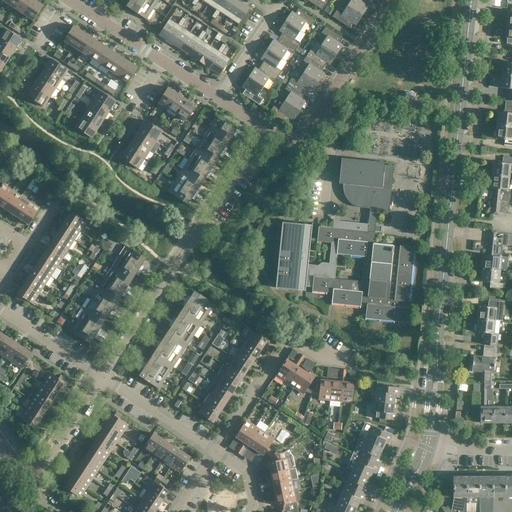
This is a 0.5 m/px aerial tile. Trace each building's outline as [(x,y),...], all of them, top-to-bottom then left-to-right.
[(6,0),(5,3),(14,8),(20,0),(6,0)] [(20,0),(14,8),(24,14),(33,0),(20,0)] [(34,0),(33,0),(24,14),(33,21),(43,6),(34,0)] [(146,20),(158,0),(129,0),(130,0),(125,6),(146,20)] [(225,0),(211,0),(208,5),(216,10),(212,17),(214,18),(225,0)] [(239,2),(236,0),(225,0),(214,18),(215,19),(220,12),(228,18),(239,2)] [(320,0),(306,0),(322,10),(326,4),(320,0)] [(351,0),(347,6),(362,16),(368,6),(365,4),(367,0),(351,0)] [(239,2),(228,18),(239,25),(249,8),(239,2)] [(356,25),(362,16),(347,6),(342,15),(336,11),(332,17),(349,28),(352,23),(356,25)] [(285,21),(300,31),(306,23),(311,26),(315,20),(298,9),(295,14),(291,12),(285,21)] [(169,19),(161,32),(159,35),(169,42),(184,19),(183,18),(178,25),(169,19)] [(184,19),(169,42),(179,49),(190,32),(182,27),(186,20),(184,19)] [(294,40),(300,31),(285,21),(279,31),(282,33),(279,37),(296,49),(300,43),(294,40)] [(73,47),(82,32),(73,25),(63,41),(73,47)] [(321,45),(336,55),(343,45),(339,43),(343,38),(325,27),(321,33),(327,37),(321,45)] [(0,35),(0,38),(15,48),(21,39),(5,28),(0,35)] [(198,38),(190,32),(179,49),(189,55),(204,32),(203,31),(198,38)] [(92,38),(82,32),(73,47),(82,53),(92,38)] [(206,33),(204,32),(189,55),(199,62),(210,46),(202,40),(206,33)] [(267,49),(282,59),(287,51),(293,54),(296,49),(279,37),(276,42),(273,40),(267,49)] [(0,51),(9,58),(15,48),(0,38),(0,51)] [(92,38),(82,53),(91,59),(101,44),(92,38)] [(110,50),(101,44),(91,59),(100,65),(110,50)] [(218,51),(210,46),(199,62),(209,68),(225,45),(223,44),(218,51)] [(226,46),(225,45),(209,68),(220,75),(230,59),(222,53),(226,46)] [(307,55),(324,67),(327,62),(330,64),(336,55),(321,45),(316,54),(310,50),(307,55)] [(276,68),(282,59),(267,49),(260,59),(264,61),(261,66),(278,77),(282,71),(276,68)] [(119,55),(110,50),(100,65),(109,71),(119,55)] [(0,64),(3,67),(9,58),(0,51),(0,64)] [(119,55),(109,71),(118,77),(128,61),(119,55)] [(321,71),(324,67),(307,55),(303,61),(309,65),(303,73),(318,83),(324,73),(321,71)] [(45,68),(61,79),(67,70),(51,59),(45,68)] [(137,68),(128,61),(118,77),(127,83),(137,68)] [(501,75),(511,75),(511,62),(503,62),(501,75)] [(274,82),(278,77),(261,66),(258,70),(255,68),(248,77),(263,87),(269,79),(274,82)] [(39,77),(55,88),(61,79),(45,68),(39,77)] [(288,84),(305,95),(308,90),(312,92),(318,83),(303,73),(297,82),(292,78),(288,84)] [(509,95),(511,95),(511,75),(501,75),(500,88),(510,89),(509,95)] [(33,86),(49,97),(55,88),(39,77),(33,86)] [(258,96),(263,87),(248,77),(242,87),(245,89),(242,94),(259,105),(263,99),(258,96)] [(302,99),(305,95),(288,84),(285,89),(290,93),(285,101),(299,111),(306,102),(302,99)] [(43,107),(49,97),(33,86),(27,96),(43,107)] [(167,109),(177,94),(167,87),(158,102),(167,109)] [(93,100),(109,111),(115,101),(99,90),(93,100)] [(177,94),(167,109),(176,115),(186,100),(177,94)] [(87,109),(103,120),(109,111),(93,100),(87,109)] [(196,106),(186,100),(176,115),(186,121),(196,106)] [(511,101),(506,100),(504,112),(498,112),(496,125),(511,126),(511,101)] [(293,121),(299,111),(285,101),(279,110),(273,106),(270,112),(287,123),(290,118),(293,121)] [(81,118),(97,129),(103,120),(87,109),(81,118)] [(91,138),(97,129),(81,118),(77,116),(71,125),(91,138)] [(216,117),(209,128),(229,141),(233,136),(235,132),(240,135),(243,137),(245,135),(237,129),(236,130),(216,117)] [(156,141),(162,132),(145,121),(139,130),(156,141)] [(511,146),(511,126),(496,125),(495,138),(505,139),(504,146),(511,146)] [(223,151),(225,147),(229,141),(209,128),(202,139),(222,152),(223,151)] [(133,139),(150,150),(156,141),(139,130),(133,139)] [(144,159),(150,150),(133,139),(127,148),(144,159)] [(222,153),(222,152),(202,139),(195,149),(215,162),(219,157),(222,153)] [(138,169),(144,159),(127,148),(121,158),(138,169)] [(209,172),(211,168),(215,162),(195,149),(188,160),(208,173),(209,172)] [(491,175),(509,177),(511,164),(511,157),(503,157),(502,163),(493,162),(491,175)] [(393,247),(393,246),(373,244),(377,210),(389,211),(393,166),(384,165),(384,163),(341,159),(338,184),(343,184),(342,186),(342,187),(343,189),(343,190),(343,191),(343,193),(344,194),(344,195),(345,196),(345,198),(346,199),(347,200),(348,201),(348,202),(350,203),(351,204),(352,205),(354,206),(356,207),(358,208),(369,209),(368,225),(339,222),(334,216),(333,228),(318,227),(316,244),(330,245),(328,265),(320,264),(317,266),(307,265),(311,226),(282,223),(275,289),(305,292),(305,287),(312,288),(311,294),(312,294),(312,292),(326,293),(325,295),(326,295),(326,293),(332,293),(331,306),(366,310),(365,321),(408,325),(409,308),(407,308),(408,302),(410,302),(416,248),(399,246),(399,247),(393,247)] [(208,174),(208,173),(188,160),(181,170),(202,183),(205,178),(208,174)] [(195,193),(198,190),(202,183),(181,170),(174,181),(195,194),(195,193)] [(508,190),(509,177),(491,175),(490,188),(495,189),(493,201),(499,201),(505,202),(509,202),(510,190),(508,190)] [(194,195),(195,194),(174,181),(167,192),(187,205),(192,199),(194,195)] [(0,205),(1,207),(12,190),(3,184),(0,187),(0,205)] [(21,196),(12,190),(1,207),(10,213),(21,196)] [(30,202),(21,196),(10,213),(20,218),(30,202)] [(30,202),(20,218),(29,225),(40,208),(30,202)] [(78,216),(80,212),(75,209),(72,212),(71,212),(65,221),(80,231),(86,222),(78,216)] [(65,221),(59,230),(74,240),(80,231),(65,221)] [(74,240),(59,230),(53,239),(68,249),(74,240)] [(68,249),(53,239),(47,248),(62,258),(68,249)] [(104,246),(109,249),(113,243),(108,240),(104,246)] [(494,256),(495,245),(489,244),(488,256),(484,255),(482,268),(500,270),(501,257),(494,256)] [(139,269),(142,265),(146,259),(126,246),(119,256),(139,270),(139,269)] [(62,258),(47,248),(41,258),(56,267),(62,258)] [(112,267),(132,280),(136,274),(138,271),(139,270),(119,256),(112,267)] [(56,267),(41,258),(35,267),(50,277),(56,267)] [(35,267),(29,276),(44,286),(50,277),(35,267)] [(128,286),(132,280),(112,267),(105,278),(125,291),(126,290),(128,286)] [(500,270),(482,268),(481,281),(490,282),(489,288),(502,289),(503,283),(498,283),(500,270)] [(44,286),(29,276),(23,285),(38,295),(44,286)] [(124,292),(125,291),(105,278),(98,288),(118,301),(122,295),(124,292)] [(23,285),(17,294),(18,295),(16,298),(21,302),(24,298),(32,304),(38,295),(23,285)] [(112,311),(114,307),(118,301),(98,288),(91,299),(111,312),(112,311)] [(187,302),(207,314),(214,304),(194,291),(190,297),(188,301),(187,302)] [(110,313),(111,312),(91,299),(84,309),(104,322),(108,317),(110,313)] [(502,321),(504,302),(501,302),(495,302),(488,301),(488,307),(478,306),(477,319),(499,321),(502,321)] [(201,325),(207,314),(187,302),(187,303),(184,306),(181,312),(201,325)] [(97,333),(98,332),(100,328),(104,322),(84,309),(77,320),(97,333)] [(174,322),(194,336),(201,325),(181,312),(176,318),(174,321),(174,322)] [(496,347),(497,340),(498,334),(499,321),(477,319),(475,332),(483,333),(482,346),(484,346),(496,347)] [(90,344),(94,338),(97,334),(97,333),(77,320),(70,331),(90,344)] [(187,346),(194,336),(174,322),(173,323),(170,327),(167,333),(187,346)] [(252,331),(246,340),(261,350),(267,341),(266,340),(268,336),(263,333),(260,336),(252,331)] [(160,344),(180,357),(187,346),(167,333),(163,339),(160,343),(160,344)] [(200,340),(206,344),(210,338),(204,334),(200,340)] [(221,337),(222,337),(218,334),(212,344),(218,348),(224,339),(221,337)] [(13,341),(4,335),(0,340),(0,353),(3,356),(13,341)] [(202,349),(206,344),(200,340),(197,345),(202,349)] [(240,349),(255,359),(261,350),(246,340),(240,349)] [(22,347),(13,341),(3,356),(12,362),(22,347)] [(173,367),(180,357),(160,344),(159,345),(157,348),(153,354),(173,367)] [(496,348),(496,347),(484,346),(483,357),(473,356),(472,371),(482,372),(481,384),(493,384),(493,373),(494,373),(495,359),(496,353),(496,348)] [(32,353),(22,347),(12,362),(22,368),(32,353)] [(249,368),(255,359),(240,349),(234,358),(249,368)] [(212,357),(210,355),(206,353),(202,358),(201,361),(206,365),(212,357)] [(146,365),(166,378),(173,367),(153,354),(149,360),(146,364),(146,365)] [(228,367),(243,377),(249,368),(234,358),(228,367)] [(295,365),(294,364),(286,359),(275,375),(285,382),(295,365)] [(294,388),(305,371),(297,367),(301,361),(297,359),(294,364),(295,365),(285,382),(294,388)] [(159,389),(166,378),(146,365),(145,366),(143,369),(139,376),(159,389)] [(237,386),(243,377),(228,367),(222,376),(237,386)] [(305,371),(294,388),(303,394),(305,391),(312,394),(313,389),(308,387),(314,378),(305,371)] [(50,373),(44,382),(59,392),(65,383),(64,382),(66,379),(61,375),(58,379),(50,373)] [(231,395),(237,386),(222,376),(216,385),(231,395)] [(331,381),(330,400),(340,401),(342,382),(345,382),(345,376),(341,376),(340,382),(331,381)] [(330,400),(331,381),(320,380),(320,387),(317,386),(315,390),(313,389),(312,394),(319,396),(318,399),(330,400)] [(44,382),(38,391),(53,401),(59,392),(44,382)] [(354,383),(345,382),(342,382),(340,401),(352,402),(354,383)] [(225,404),(231,395),(216,385),(212,383),(206,392),(210,395),(225,404)] [(470,384),(470,392),(480,392),(480,384),(470,384)] [(493,391),(493,384),(481,384),(481,407),(477,407),(477,421),(480,421),(480,423),(493,423),(493,407),(493,399),(491,399),(491,391),(493,391)] [(375,402),(394,404),(395,395),(399,395),(400,388),(376,385),(375,402)] [(38,391),(32,400),(47,410),(53,401),(38,391)] [(204,404),(219,414),(225,404),(210,395),(204,404)] [(47,410),(32,400),(26,410),(41,419),(47,410)] [(181,410),(184,404),(178,400),(174,406),(181,410)] [(396,420),(397,413),(393,413),(394,404),(375,402),(373,418),(380,419),(379,422),(392,426),(393,420),(396,420)] [(213,423),(219,414),(204,404),(198,413),(207,419),(204,422),(210,426),(212,422),(213,423)] [(493,407),(493,423),(505,423),(505,407),(493,407)] [(41,419),(26,410),(19,419),(34,429),(41,419)] [(122,434),(128,424),(120,419),(122,415),(117,412),(114,415),(113,415),(107,424),(122,434)] [(297,412),(294,417),(301,422),(304,416),(297,412)] [(302,423),(309,425),(312,416),(306,414),(302,423)] [(239,447),(243,450),(246,444),(245,443),(255,427),(246,420),(235,437),(243,442),(239,447)] [(107,424),(101,433),(116,443),(122,434),(107,424)] [(384,431),(371,426),(364,441),(382,449),(386,440),(390,442),(395,430),(386,427),(384,431)] [(245,443),(246,444),(254,449),(265,433),(255,427),(245,443)] [(334,434),(328,432),(325,438),(331,441),(334,434)] [(116,443),(101,433),(95,442),(110,452),(116,443)] [(153,433),(143,448),(153,454),(163,439),(153,433)] [(274,439),(265,433),(254,449),(263,455),(266,451),(269,456),(273,454),(268,447),(274,439)] [(172,445),(163,439),(153,454),(162,460),(172,445)] [(358,456),(380,465),(382,459),(379,457),(382,449),(364,441),(358,456)] [(110,452),(95,442),(89,451),(104,461),(110,452)] [(338,448),(326,443),(324,448),(336,453),(338,448)] [(181,451),(172,445),(162,460),(171,466),(181,451)] [(293,457),(289,449),(285,452),(280,452),(279,452),(279,450),(273,454),(269,456),(272,461),(268,462),(270,473),(296,468),(293,457)] [(104,461),(89,451),(83,460),(98,470),(104,461)] [(190,457),(181,451),(171,466),(180,472),(190,457)] [(351,471),(369,479),(373,470),(377,472),(380,465),(358,456),(351,471)] [(83,460),(77,469),(92,479),(98,470),(83,460)] [(131,466),(125,476),(129,478),(131,480),(137,470),(131,466)] [(273,484),(298,479),(296,468),(270,473),(272,482),(266,483),(267,487),(273,486),(273,484)] [(92,479),(77,469),(71,478),(86,488),(92,479)] [(345,486),(366,495),(369,488),(366,487),(369,479),(351,471),(345,486)] [(511,511),(511,476),(453,477),(453,497),(454,497),(452,509),(441,507),(440,511),(511,511)] [(71,478),(65,488),(80,498),(86,488),(71,478)] [(275,495),(298,490),(301,489),(299,478),(298,479),(273,484),(273,486),(275,495)] [(147,490),(162,500),(168,491),(153,481),(147,490)] [(338,500),(356,508),(360,500),(364,501),(366,495),(345,486),(338,500)] [(141,499),(156,509),(162,500),(147,490),(141,499)] [(287,511),(298,511),(296,502),(299,501),(300,499),(298,490),(275,495),(277,506),(281,505),(280,511),(287,511)] [(140,511),(154,511),(156,509),(141,499),(137,497),(131,506),(135,508),(140,511)] [(354,511),(356,508),(338,500),(333,511),(354,511)]
